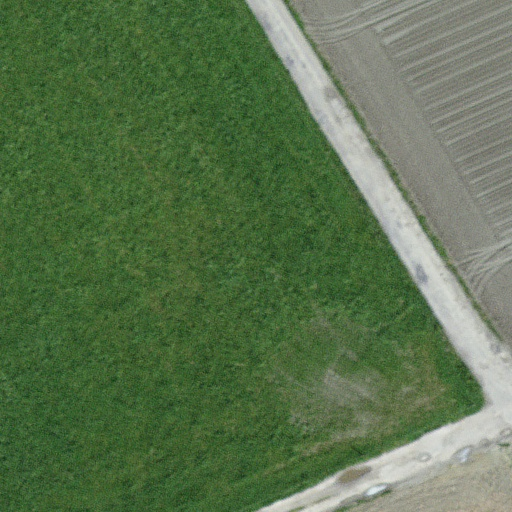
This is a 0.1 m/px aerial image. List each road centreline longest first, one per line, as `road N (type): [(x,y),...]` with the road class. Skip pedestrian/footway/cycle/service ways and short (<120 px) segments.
road 1 (track): [(277,0),(511,382)]
road 2 (track): [(511,423),(305,511)]
